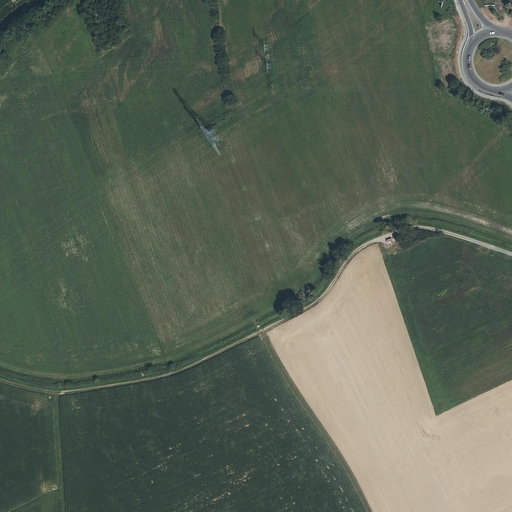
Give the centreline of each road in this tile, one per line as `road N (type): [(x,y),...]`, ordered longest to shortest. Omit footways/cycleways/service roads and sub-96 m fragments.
road 1 (track): [(57,392),(175,371),(214,354),(316,303),(345,261),(391,232),(416,227),(511,254)]
road 2 (track): [(257,332),(349,471),(449,431)]
road 3 (track): [(57,392),(62,511)]
